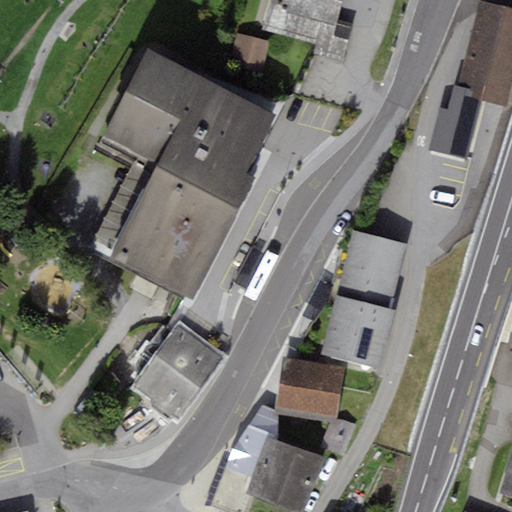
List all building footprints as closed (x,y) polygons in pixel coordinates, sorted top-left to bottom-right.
[(342,0),(268,0),(262,27),(311,40),(308,52),(340,60),(351,21),(338,17),(342,0)] [(511,83),(511,10),(477,2),(457,88),(472,91),(470,99),(483,102),(506,108),(511,83)] [(277,45),(247,36),(239,65),(269,74),(277,45)] [(279,119),(147,51),(99,143),(159,173),(109,271),(155,294),(191,313),(256,186),(247,182),(279,119)] [(457,88),(453,86),(447,109),(438,107),(428,150),(469,160),(483,102),(470,99),(472,91),(457,88)] [(408,251),(354,236),(322,355),(375,369),(408,251)] [(226,360),(182,328),(134,393),(168,418),(178,425),(226,360)] [(344,372),(284,360),(274,409),(334,421),(344,372)] [(278,416),(254,401),(227,438),(203,502),(228,511),(240,511),(245,500),(268,440),(278,416)] [(307,511),(327,462),(268,440),(245,500),(278,511),(307,511)] [(511,460),(499,498),(511,502),(511,460)]
